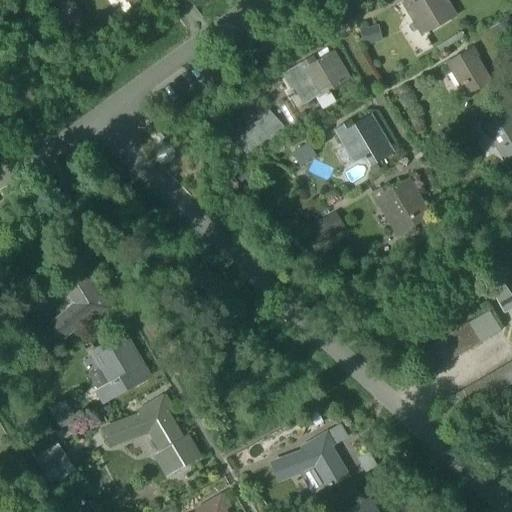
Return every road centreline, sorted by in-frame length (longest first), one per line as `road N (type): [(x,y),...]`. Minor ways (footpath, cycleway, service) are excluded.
road 1 (residential): [(506,511),(86,128)]
road 2 (residential): [(86,128),(262,0)]
